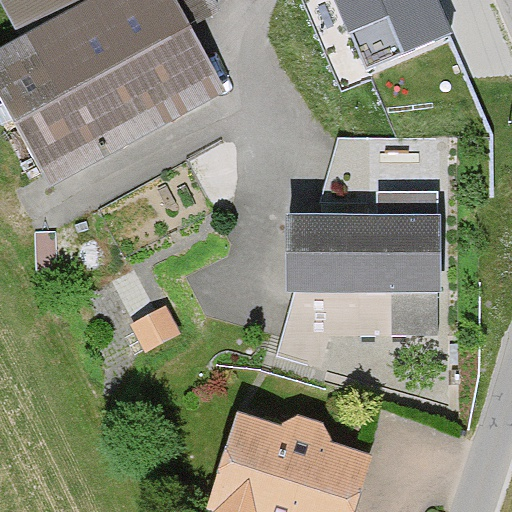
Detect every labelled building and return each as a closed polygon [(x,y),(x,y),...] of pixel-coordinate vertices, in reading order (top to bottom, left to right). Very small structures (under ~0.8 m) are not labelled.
[(0,65),(0,91),(60,197),(234,99),(196,32),(221,17),(211,0),(0,0),(29,49),(0,65)] [(434,0),(339,0),(367,65),(448,31),(434,0)] [(452,145),(339,145),(312,224),(295,224),(296,297),(274,366),(451,418),(451,339),(452,298),(452,225),(452,145)] [(130,331),(144,361),(176,345),(162,316),(130,331)] [(355,511),(372,459),(249,420),(219,511),(355,511)]
